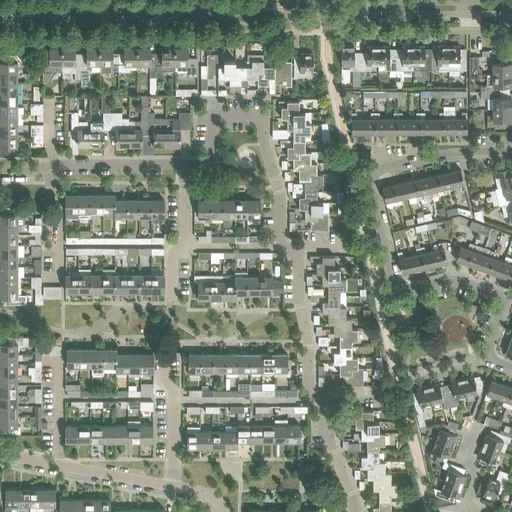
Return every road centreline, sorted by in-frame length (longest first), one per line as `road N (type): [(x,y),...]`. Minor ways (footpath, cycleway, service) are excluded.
road 1 (residential): [(489,356),(502,298),(456,280),(398,287),(369,180),(376,170),(429,157),(511,151)]
road 2 (residential): [(184,164),(213,161),(216,115),(262,118),(279,235),(297,263),(314,394)]
road 3 (residential): [(0,16),(260,9)]
road 4 (residential): [(0,171),(184,164)]
road 5 (unclassified): [(170,485),(0,453)]
road 6 (residential): [(172,400),(314,394)]
road 7 (unclassified): [(172,297),(172,255),(184,238),(184,164)]
road 8 (residential): [(353,511),(328,416),(314,394)]
